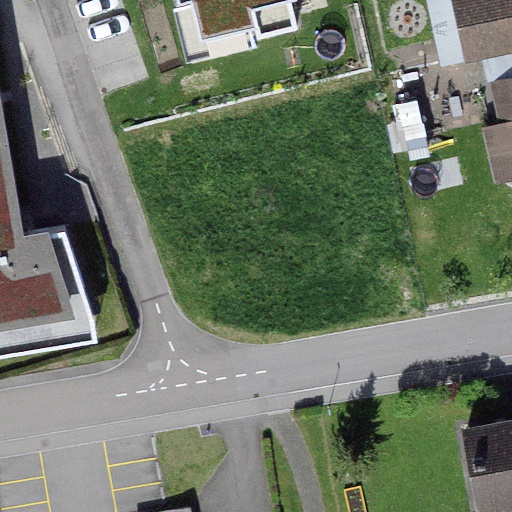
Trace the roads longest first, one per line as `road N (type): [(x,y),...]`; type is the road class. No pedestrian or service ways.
road 1 (residential): [(182,385),(47,0)]
road 2 (residential): [(182,385),(511,329)]
road 3 (residential): [(0,415),(182,385)]
